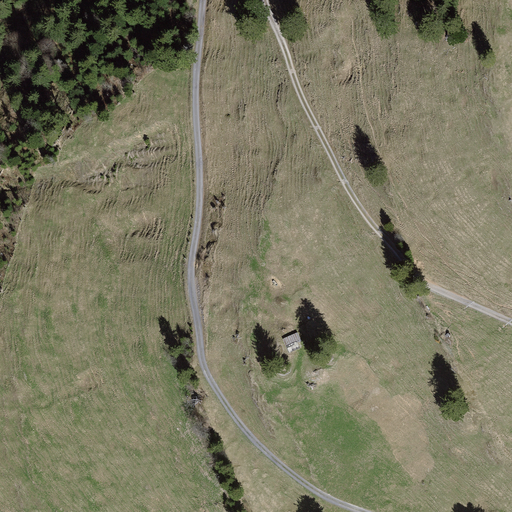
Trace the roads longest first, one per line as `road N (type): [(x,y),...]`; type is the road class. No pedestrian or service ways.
road 1 (track): [(199,0),(186,275),(198,343),(211,384),(242,431),(294,477),(353,511)]
road 2 (track): [(511,323),(440,293),(373,229),(295,90),(262,0)]
